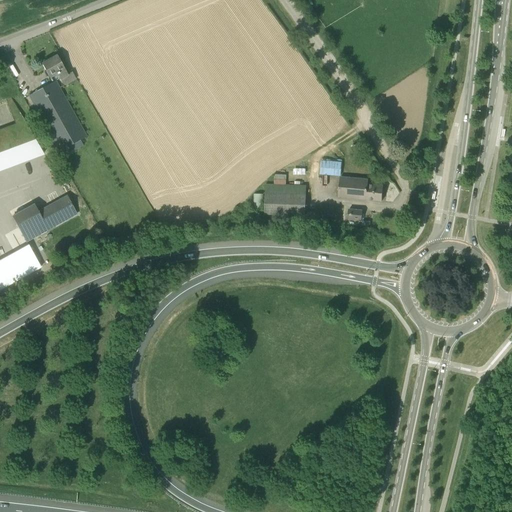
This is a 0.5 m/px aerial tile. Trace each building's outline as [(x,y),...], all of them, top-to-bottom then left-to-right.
[(71,72),(67,74),(57,56),(42,64),(49,77),(57,73),(63,85),(75,79),(71,72)] [(80,140),(86,137),(55,81),(29,95),(60,151),(63,150),(65,155),(83,145),(80,140)] [(0,170),(43,154),(11,98),(6,100),(15,124),(0,129),(0,170)] [(340,175),(341,163),(321,161),(320,174),(340,175)] [(338,197),(382,201),(383,186),(368,185),(368,180),(340,177),(338,197)] [(306,186),(265,184),(264,214),(305,216),(306,186)] [(255,191),(255,205),(264,205),(263,191),(255,191)] [(48,230),(77,214),(67,197),(69,196),(68,194),(37,211),(48,230)] [(27,242),(48,230),(37,211),(34,205),(13,216),(27,242)] [(348,209),(347,219),(361,220),(362,211),(348,209)] [(0,290),(42,267),(29,244),(0,259),(0,290)]
